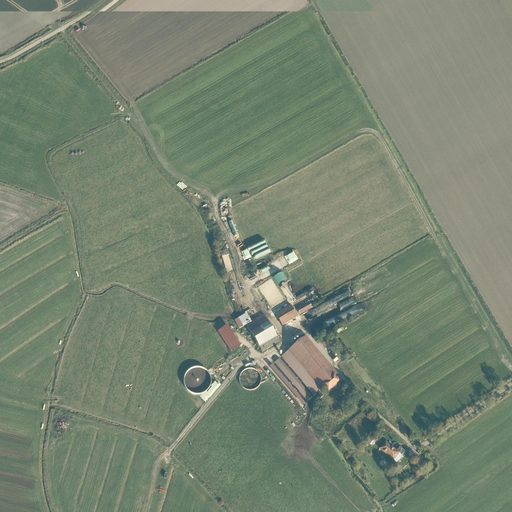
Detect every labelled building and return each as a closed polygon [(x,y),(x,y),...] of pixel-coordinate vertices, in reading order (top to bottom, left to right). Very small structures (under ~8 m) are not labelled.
[(232,242),(241,238),(234,221),(225,225),(232,242)] [(254,260),(271,253),(270,249),(268,249),(266,246),(251,252),(254,260)] [(229,250),(222,251),(227,272),(234,270),(229,250)] [(301,315),(314,308),(311,302),(298,308),(301,315)] [(281,326),(296,317),(289,305),(274,315),(281,326)] [(261,354),(280,342),(263,315),(251,322),(245,312),(232,321),(238,330),(241,329),(245,335),(248,333),(261,354)] [(332,378),(337,374),(305,336),(286,353),(292,361),(311,381),(316,388),(319,386),(331,376),(332,378)] [(287,366),(276,348),(264,355),(274,373),(283,368),(287,366)] [(283,368),(302,389),(311,381),(292,361),(287,366),(283,368)] [(256,371),(242,372),(244,390),(258,388),(256,371)] [(325,393),(336,383),(332,378),(331,376),(319,386),(325,393)] [(399,455),(385,442),(378,450),(392,463),(399,455)] [(427,466),(419,457),(416,464),(421,470),(427,466)]
